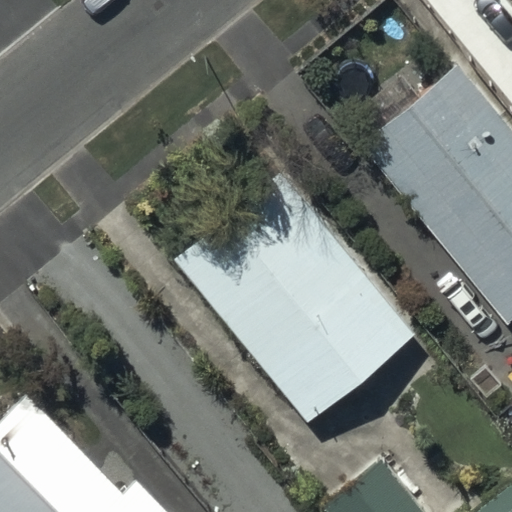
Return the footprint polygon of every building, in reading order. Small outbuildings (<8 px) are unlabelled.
[(511,134),(451,60),(354,139),(501,317),(511,308),(511,134)] [(276,167),(170,254),(302,415),(408,328),(276,167)] [(0,511),(168,511),(129,472),(116,485),(21,386),(0,406),(0,511)] [(425,511),(380,452),(319,501),(327,511),(425,511)] [(511,511),(511,488),(505,480),(463,511),(511,511)]
